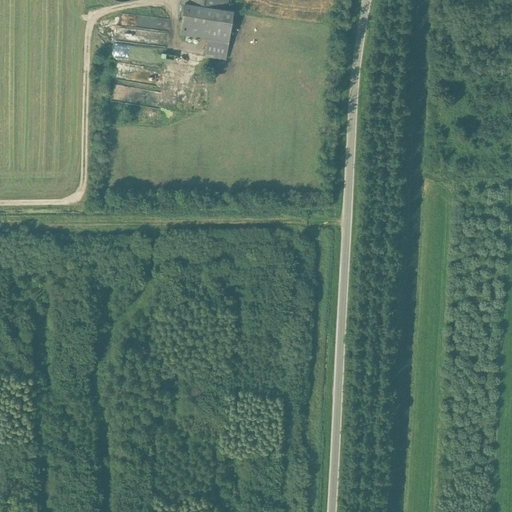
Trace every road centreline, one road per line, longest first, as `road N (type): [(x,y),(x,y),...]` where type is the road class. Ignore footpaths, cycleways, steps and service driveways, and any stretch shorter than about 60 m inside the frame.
road 1 (unclassified): [(331,511),(348,180),(367,0)]
road 2 (track): [(173,0),(94,14),(82,200),(0,202)]
